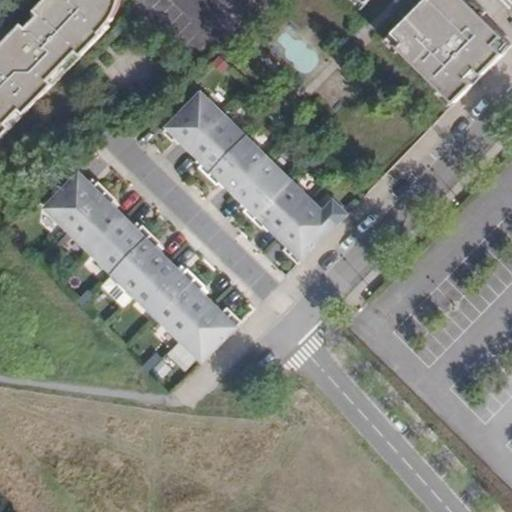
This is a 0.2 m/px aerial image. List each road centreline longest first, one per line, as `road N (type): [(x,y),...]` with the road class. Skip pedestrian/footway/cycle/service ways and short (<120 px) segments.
road 1 (residential): [(300,313),(511,101)]
road 2 (residential): [(283,331),(447,511)]
road 3 (residential): [(129,150),(300,313)]
